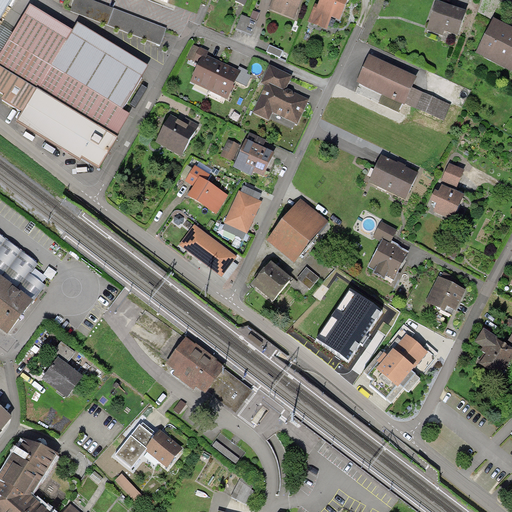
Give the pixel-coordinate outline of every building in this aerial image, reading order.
[(0,0),(0,18),(10,0),(0,0)] [(166,28),(92,0),(74,0),(71,11),(160,45),(166,28)] [(271,0),(268,9),(295,19),(302,0),(271,0)] [(348,0),(318,0),(318,3),(315,2),(307,22),(328,30),(333,18),(340,21),(348,0)] [(466,11),(436,1),(426,30),(443,36),(444,31),(458,35),(466,11)] [(73,30),(30,4),(13,33),(0,53),(0,91),(5,95),(2,99),(23,112),(16,122),(80,161),(81,158),(99,169),(118,138),(116,137),(130,113),(122,109),(148,65),(78,22),(73,30)] [(253,10),(250,18),(256,20),(260,13),(253,10)] [(250,18),(242,14),(236,28),(252,34),(257,21),(256,20),(250,18)] [(511,27),(508,26),(493,18),(476,53),(511,71),(511,70),(511,27)] [(0,53),(13,33),(0,24),(0,53)] [(200,48),(194,45),(188,58),(199,64),(202,56),(206,58),(207,56),(209,51),(200,47),(200,48)] [(283,51),(270,45),(267,51),(280,57),(283,51)] [(417,77),(369,55),(356,83),(404,105),(405,103),(412,88),(417,77)] [(209,91),(222,63),(215,59),(207,56),(206,58),(202,56),(199,64),(190,82),(209,91)] [(222,63),(209,91),(228,100),(236,81),(241,71),(238,70),(229,66),(222,63)] [(267,82),(285,91),(286,89),(292,76),(269,65),(261,83),(266,85),(267,82)] [(240,67),(238,70),(241,71),(236,81),(246,86),(251,76),(247,74),(249,71),(240,67)] [(266,85),(252,113),(269,121),(273,113),(298,124),(309,99),(291,91),(286,89),(285,91),(267,82),(266,85)] [(451,105),(412,88),(405,103),(444,120),(451,105)] [(182,157),(199,126),(184,118),(172,112),(156,142),(182,157)] [(249,132),(246,140),(264,148),(267,141),(249,132)] [(240,146),(228,140),(220,156),(232,162),(240,146)] [(264,148),(246,140),(233,167),(252,176),(254,172),(264,177),(275,153),(264,148)] [(381,156),(369,182),(406,200),(418,174),(401,165),(381,156)] [(195,165),(185,181),(193,187),(188,196),(217,214),(229,196),(206,181),(213,172),(198,162),(196,166),(195,165)] [(464,170),(449,164),(441,182),(456,189),(464,170)] [(464,195),(442,185),(439,192),(435,190),(430,201),(437,204),(433,212),(453,221),(464,195)] [(244,186),(241,191),(258,200),(261,194),(244,186)] [(241,191),(239,191),(224,223),(226,224),(246,234),(247,234),(256,216),(262,202),(258,200),(241,191)] [(329,220),(301,198),(267,240),(295,263),(329,220)] [(390,243),(397,230),(381,221),(372,237),(381,242),(383,239),(390,243)] [(244,239),(246,234),(226,224),(223,230),(244,239)] [(237,257),(194,225),(179,245),(199,261),(222,278),(237,257)] [(0,330),(7,336),(46,286),(30,274),(38,264),(0,235),(0,330)] [(390,243),(383,239),(381,242),(368,266),(375,270),(374,272),(384,277),(386,274),(394,278),(408,252),(390,243)] [(293,277),(272,260),(263,271),(252,284),(272,301),(293,277)] [(320,277),(307,267),(298,278),(311,289),(320,277)] [(468,289),(439,275),(426,301),(452,314),(454,310),(457,311),(468,289)] [(383,310),(351,288),(316,338),(348,360),(383,310)] [(498,338),(484,329),(475,343),(483,348),(481,351),(486,354),(479,364),(500,378),(511,360),(511,349),(497,340),(498,338)] [(412,370),(428,351),(406,334),(388,354),(384,359),(381,363),(379,361),(368,374),(374,380),(370,384),(391,402),(404,387),(409,392),(421,378),(415,374),(416,373),(412,370)] [(205,395),(208,392),(236,414),(253,391),(225,370),(226,369),(216,361),(217,360),(196,344),(195,346),(186,339),(166,365),(175,372),(172,375),(194,391),(196,388),(205,395)] [(76,354),(61,343),(48,359),(54,364),(42,380),(67,399),(84,377),(70,366),(67,365),(76,354)] [(384,359),(388,354),(384,351),(377,360),(379,361),(381,363),(384,359)] [(0,433),(13,418),(0,407),(0,433)] [(154,432),(144,424),(134,437),(144,446),(154,432)] [(160,431),(144,450),(167,468),(183,449),(169,438),(160,431)] [(59,454),(23,439),(14,454),(12,454),(0,473),(0,495),(2,498),(0,500),(0,511),(52,511),(41,502),(39,504),(31,496),(59,454)] [(239,459),(216,441),(212,446),(235,464),(239,459)] [(142,496),(122,474),(115,480),(136,502),(142,496)] [(255,492),(240,480),(231,497),(247,505),(255,492)]
